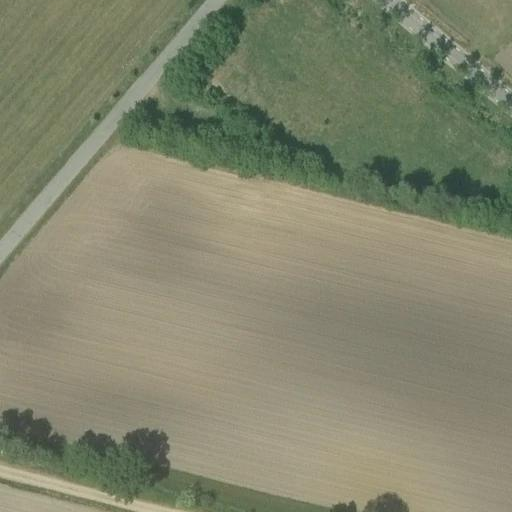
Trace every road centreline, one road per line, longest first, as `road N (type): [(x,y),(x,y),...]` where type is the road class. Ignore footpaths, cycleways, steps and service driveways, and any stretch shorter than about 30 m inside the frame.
road 1 (unclassified): [(0,251),(216,0)]
road 2 (unclassified): [(511,106),(385,0)]
road 3 (track): [(159,511),(0,472)]
